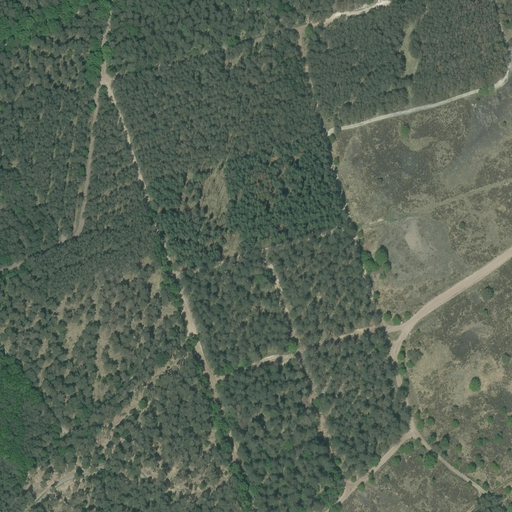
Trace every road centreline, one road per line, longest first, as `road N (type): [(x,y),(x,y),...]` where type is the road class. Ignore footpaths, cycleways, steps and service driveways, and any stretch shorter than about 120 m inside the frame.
road 1 (track): [(250,511),(104,80),(111,0)]
road 2 (track): [(505,511),(432,452),(407,413),(322,133)]
road 3 (track): [(292,31),(322,133),(503,75),(490,0)]
road 4 (track): [(406,0),(104,80)]
road 5 (track): [(263,250),(349,490)]
road 6 (track): [(0,271),(74,240),(104,80)]
road 7 (track): [(416,317),(207,382)]
road 8 (track): [(172,278),(350,224)]
road 9 (track): [(511,250),(416,317),(399,338),(394,363)]
road 10 (track): [(328,511),(416,428)]
